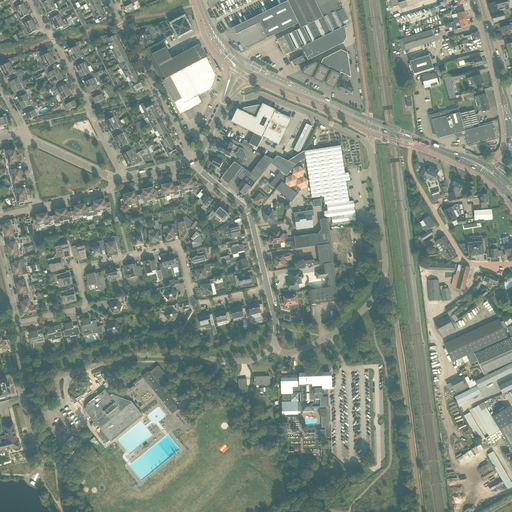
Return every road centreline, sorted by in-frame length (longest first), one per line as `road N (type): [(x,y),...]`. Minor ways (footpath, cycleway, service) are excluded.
road 1 (residential): [(14,318),(83,307),(83,267),(175,245),(199,305),(267,288)]
road 2 (residential): [(47,457),(29,429),(25,386),(132,357),(235,361),(272,347)]
road 3 (residential): [(383,281),(368,144),(261,94),(229,94)]
road 4 (unclassified): [(420,511),(393,295),(383,281)]
road 5 (residential): [(125,179),(31,0)]
road 6 (secondary): [(413,137),(245,60)]
road 7 (unclassified): [(511,266),(462,258),(413,177),(413,137)]
road 8 (secondary): [(246,70),(413,137)]
road 9 (residential): [(267,288),(249,213),(193,161)]
road 10 (residential): [(272,347),(289,353),(327,337),(363,310),(383,281)]
road 11 (unknown): [(480,266),(463,293),(433,314),(448,377)]
road 12 (tertiary): [(511,124),(478,0)]
